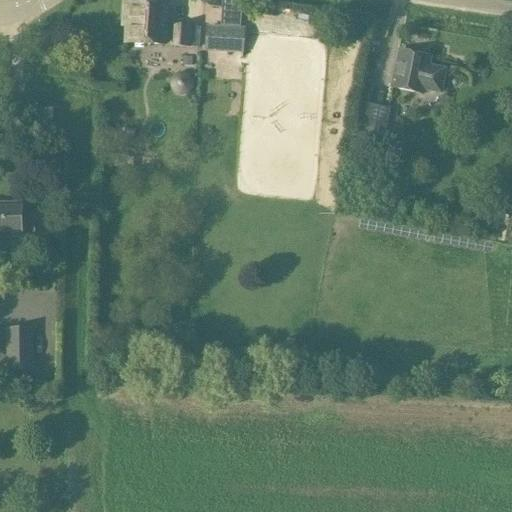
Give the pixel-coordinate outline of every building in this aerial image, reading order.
[(222,0),(220,26),(207,25),(206,50),(244,53),(246,27),(240,27),(242,0),(222,0)] [(128,26),(127,43),(165,45),(167,4),(125,2),(124,25),(128,26)] [(174,25),(173,45),(200,46),(201,27),(174,25)] [(393,89),(425,94),(426,90),(441,92),(445,70),(431,67),(434,55),(400,49),(393,89)] [(357,144),(382,149),(390,109),(365,104),(357,144)] [(52,111),(41,110),(40,134),(52,134),(52,111)] [(22,238),(22,237),(35,237),(35,214),(23,214),(23,204),(0,204),(0,250),(3,250),(3,238),(22,238)] [(7,327),(8,369),(32,369),(31,327),(7,327)]
